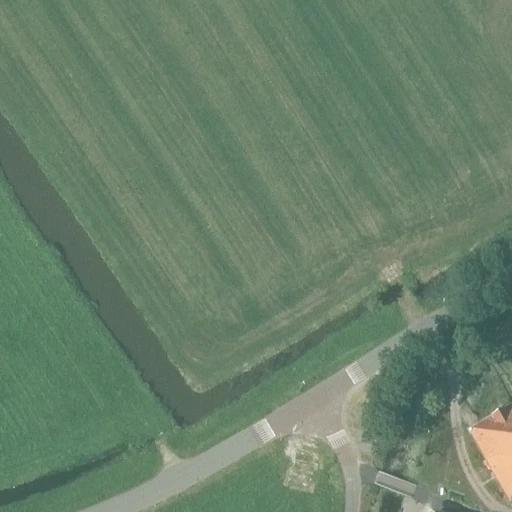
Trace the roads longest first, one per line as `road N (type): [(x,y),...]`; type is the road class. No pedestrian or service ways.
road 1 (tertiary): [(322,406),(110,511)]
road 2 (tertiary): [(322,406),(511,285)]
